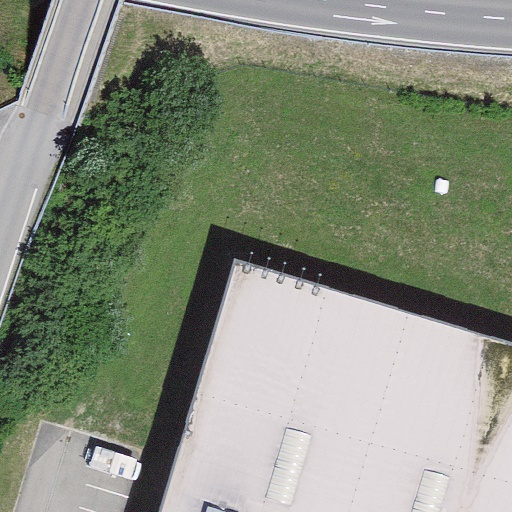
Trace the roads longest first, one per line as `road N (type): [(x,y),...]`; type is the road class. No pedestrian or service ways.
road 1 (residential): [(84,0),(0,248)]
road 2 (secondary): [(324,0),(511,17)]
